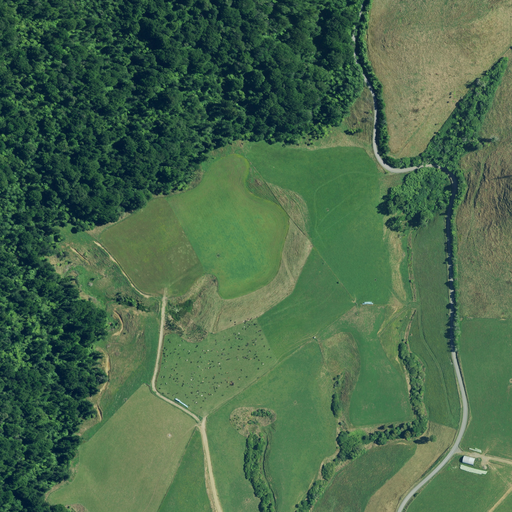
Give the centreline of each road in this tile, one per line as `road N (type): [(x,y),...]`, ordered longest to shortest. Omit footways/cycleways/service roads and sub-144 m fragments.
road 1 (unclassified): [(397,511),(463,418),(449,305),(452,183),(436,162),(391,167),(379,158),(353,48),(363,0)]
road 2 (track): [(460,427),(421,336),(419,305),(391,289)]
road 3 (track): [(391,167),(334,177),(316,192),(315,227),(326,248)]
